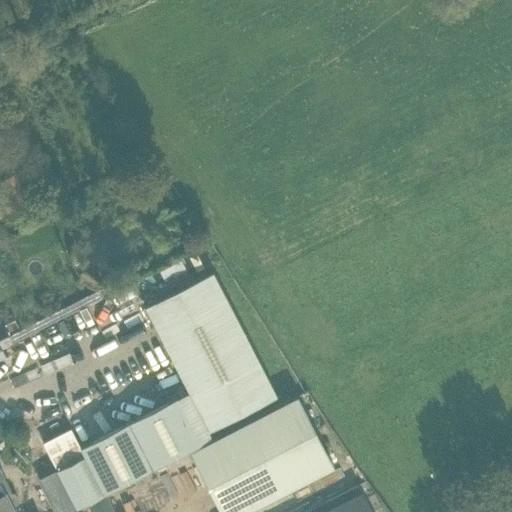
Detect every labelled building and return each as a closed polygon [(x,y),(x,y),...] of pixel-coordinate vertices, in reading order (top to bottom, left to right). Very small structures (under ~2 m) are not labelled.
[(0,179),(0,182),(12,207),(34,199),(20,170),(0,179)] [(208,430),(276,395),(213,272),(144,307),(208,430)] [(0,347),(12,341),(4,324),(0,326),(0,347)] [(181,395),(80,447),(83,455),(104,493),(205,440),(181,395)] [(189,450),(220,511),(244,511),(333,466),(297,395),(189,450)] [(55,471),(76,509),(104,494),(104,493),(83,455),(55,471)] [(17,501),(16,496),(13,493),(9,492),(7,493),(5,494),(5,493),(3,493),(0,487),(0,511),(13,511),(12,507),(15,506),(16,504),(17,501)] [(321,511),(370,511),(360,492),(321,511)] [(104,494),(86,504),(89,511),(113,511),(106,493),(104,494)]
